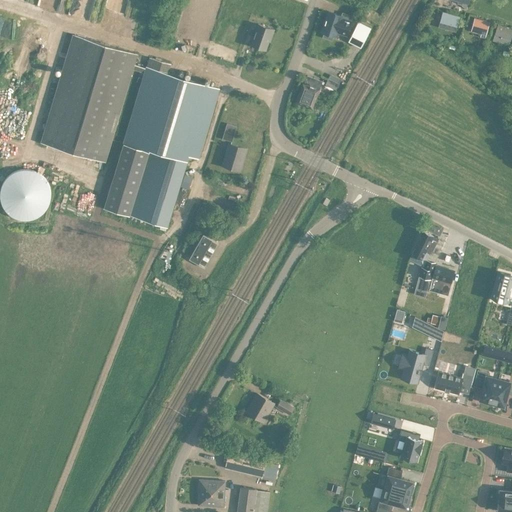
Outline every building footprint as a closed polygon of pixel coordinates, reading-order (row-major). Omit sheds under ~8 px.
[(341,15),(327,10),(321,31),(334,35),(336,31),(345,34),(349,23),(350,20),(340,17),(341,15)] [(458,16),(442,12),(439,22),(455,26),(458,16)] [(487,22),(474,18),(471,28),(478,30),(478,32),(480,32),(479,35),(484,36),(487,22)] [(370,27),(357,21),(347,40),(360,47),(370,27)] [(250,44),(265,49),(269,36),(271,36),(273,28),(257,23),(250,44)] [(511,30),(511,29),(497,24),(492,38),(502,41),(503,37),(509,39),(511,30)] [(41,138),(40,142),(105,161),(106,157),(112,139),(132,69),(143,72),(145,66),(133,63),(136,52),(72,33),(41,138)] [(143,72),(123,142),(147,149),(147,148),(149,149),(131,210),(130,215),(161,224),(166,225),(166,226),(168,221),(179,185),(182,173),(184,169),(188,155),(197,157),(218,87),(184,77),(177,75),(170,73),(167,72),(170,62),(148,56),(145,66),(143,72)] [(299,89),(294,102),(311,108),(322,80),(306,75),(301,89),(299,89)] [(327,78),(324,84),(335,89),(338,83),(327,78)] [(236,125),(226,123),(221,138),(231,141),(236,125)] [(123,142),(104,207),(130,215),(131,210),(149,149),(147,148),(147,149),(123,142)] [(222,165),(239,170),(246,147),(228,142),(222,165)] [(182,173),(179,185),(188,188),(191,176),(182,173)] [(415,246),(411,253),(421,258),(422,257),(425,251),(430,253),(438,238),(432,235),(422,230),(414,246),(415,246)] [(211,239),(202,234),(188,258),(197,263),(211,239)] [(418,275),(415,288),(426,291),(429,278),(433,266),(434,262),(433,261),(426,260),(424,267),(421,266),(418,275)] [(435,264),(428,289),(446,294),(453,269),(435,264)] [(499,271),(499,272),(498,272),(492,296),(507,300),(508,296),(511,297),(511,281),(511,282),(511,279),(511,275),(508,275),(507,274),(505,274),(503,273),(503,272),(499,271)] [(429,321),(437,323),(439,315),(431,313),(430,317),(429,321)] [(413,315),(411,326),(434,337),(438,327),(413,315)] [(484,345),(481,355),(502,360),(505,350),(484,345)] [(404,354),(400,367),(403,368),(401,375),(417,379),(419,372),(420,373),(421,368),(420,368),(421,363),(428,365),(433,349),(425,346),(423,353),(409,349),(407,355),(404,354)] [(439,371),(435,386),(443,388),(443,390),(448,391),(448,390),(457,392),(457,390),(460,383),(469,385),(470,386),(475,368),(474,368),(472,374),(462,372),(461,371),(460,376),(459,376),(455,375),(439,371)] [(477,369),(473,384),(482,387),(479,398),(482,399),(481,401),(485,402),(489,403),(489,401),(490,401),(491,401),(497,378),(491,376),(486,375),(487,372),(477,369)] [(497,378),(491,401),(493,402),(492,404),(500,406),(500,404),(503,404),(506,392),(511,394),(511,392),(511,380),(508,380),(508,381),(497,378)] [(273,402),(256,392),(246,411),(263,420),(273,402)] [(280,399),(276,406),(289,413),(293,406),(280,399)] [(372,412),(369,421),(392,427),(395,418),(372,412)] [(397,438),(404,440),(400,456),(415,460),(417,452),(418,453),(422,441),(421,441),(421,439),(417,438),(418,434),(400,429),(397,438)] [(357,443),(354,453),(384,461),(387,452),(357,443)] [(282,454),(280,447),(272,448),(274,455),(282,454)] [(511,448),(504,447),(501,461),(508,463),(506,470),(511,470),(511,448)] [(228,451),(224,467),(261,475),(274,478),(278,464),(264,461),(265,460),(228,451)] [(387,474),(384,486),(408,493),(409,492),(411,492),(413,485),(411,485),(412,481),(399,477),(401,469),(388,465),(385,474),(387,474)] [(198,478),(198,496),(206,496),(206,491),(215,491),(215,488),(224,488),(224,480),(198,478)] [(497,498),(497,499),(511,500),(511,480),(511,489),(499,488),(498,498),(497,498)] [(266,511),(269,491),(255,489),(256,489),(240,486),(236,511),(266,511)] [(378,499),(376,506),(390,510),(392,502),(405,506),(406,502),(408,502),(410,495),(408,495),(408,494),(408,493),(384,486),(382,492),(381,498),(379,498),(378,499)] [(197,504),(223,506),(224,488),(215,488),(215,491),(206,491),(206,496),(198,496),(197,504)] [(511,511),(511,500),(497,499),(496,510),(509,511),(511,511)]
